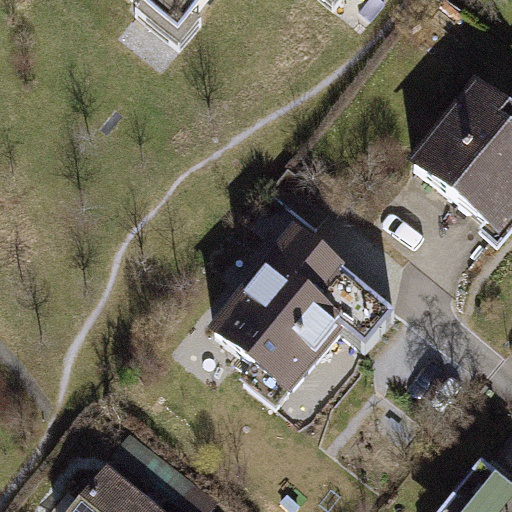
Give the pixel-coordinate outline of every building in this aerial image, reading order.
[(113,0),(174,47),(210,0),(113,0)] [(497,253),(511,233),(511,143),(463,105),(404,179),(497,253)] [(287,241),(209,340),(286,400),(364,301),(287,241)] [(511,511),(511,491),(487,472),(454,511),(511,511)] [(149,511),(106,474),(72,511),(149,511)]
